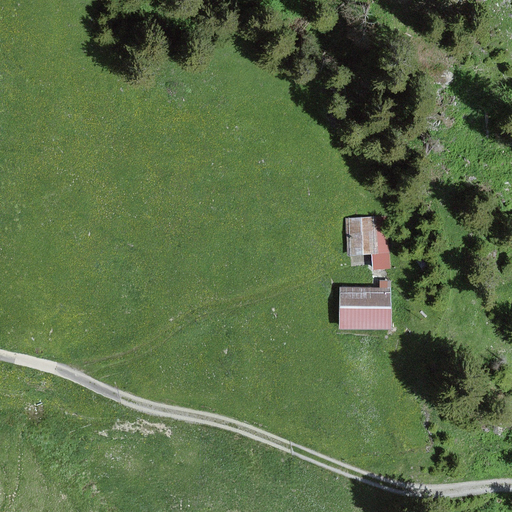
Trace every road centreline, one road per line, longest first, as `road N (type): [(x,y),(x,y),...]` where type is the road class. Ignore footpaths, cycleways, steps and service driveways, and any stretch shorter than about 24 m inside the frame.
road 1 (track): [(511,484),(397,487),(230,424),(0,354)]
road 2 (track): [(81,380),(202,311),(314,274)]
